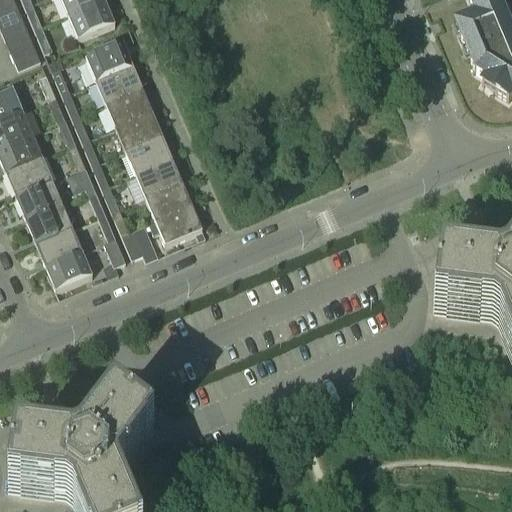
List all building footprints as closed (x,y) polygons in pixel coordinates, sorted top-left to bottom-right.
[(10,0),(0,0),(0,9),(13,4),(10,0)] [(26,0),(18,0),(24,13),(31,10),(26,0)] [(100,0),(57,0),(67,22),(104,7),(100,0)] [(214,0),(224,29),(253,20),(257,31),(279,23),(275,10),(261,14),(256,0),(214,0)] [(484,82),(498,91),(494,97),(507,105),(511,99),(511,56),(494,13),(499,10),(494,0),(467,0),(475,19),(454,27),(474,76),(475,76),(484,82)] [(13,4),(0,9),(0,22),(17,15),(13,4)] [(104,7),(67,22),(77,46),(114,30),(104,7)] [(31,10),(24,13),(34,36),(41,33),(31,10)] [(17,15),(0,22),(0,34),(21,25),(17,15)] [(21,25),(0,34),(0,37),(3,45),(26,35),(21,25)] [(41,33),(34,36),(44,60),(51,57),(41,33)] [(26,35),(3,45),(8,55),(30,46),(26,35)] [(30,46),(8,55),(13,66),(35,57),(30,46)] [(122,48),(85,64),(95,87),(131,71),(122,48)] [(35,57),(13,66),(17,76),(39,67),(35,57)] [(131,71),(95,87),(105,111),(141,95),(131,71)] [(59,75),(52,78),(62,101),(69,98),(59,75)] [(252,90),(255,100),(229,109),(239,139),(317,114),(305,79),(271,90),(269,85),(252,90)] [(45,80),(38,83),(48,107),(55,104),(45,80)] [(12,95),(0,99),(0,126),(22,118),(12,95)] [(141,95),(105,111),(114,134),(151,118),(141,95)] [(69,98),(62,101),(71,124),(78,122),(69,98)] [(55,104),(48,107),(58,130),(65,127),(55,104)] [(42,117),(34,120),(42,141),(50,138),(42,117)] [(22,118),(0,126),(0,154),(32,141),(22,118)] [(151,118),(114,134),(124,157),(161,142),(151,118)] [(78,122),(71,124),(81,148),(88,145),(78,122)] [(65,127),(58,130),(67,153),(75,150),(65,127)] [(32,141),(0,154),(0,168),(5,180),(41,164),(32,141)] [(161,142),(124,157),(135,181),(171,166),(161,142)] [(88,145),(81,148),(91,171),(98,168),(88,145)] [(75,150),(67,153),(77,177),(85,174),(75,150)] [(41,164),(5,180),(15,204),(52,188),(41,164)] [(171,166),(135,181),(145,205),(181,189),(171,166)] [(98,168),(91,171),(101,195),(108,192),(98,168)] [(85,174),(77,177),(87,201),(95,198),(85,174)] [(52,188),(15,204),(25,227),(62,212),(52,188)] [(181,189),(145,205),(154,228),(191,212),(181,189)] [(108,192),(101,195),(111,218),(118,215),(108,192)] [(95,198),(87,201),(97,224),(105,221),(95,198)] [(62,212),(25,227),(35,251),(72,235),(62,212)] [(191,212),(154,228),(164,251),(201,236),(191,212)] [(118,215),(111,218),(121,241),(128,238),(118,215)] [(105,221),(97,224),(107,247),(115,244),(105,221)] [(72,235),(35,251),(44,274),(81,258),(72,235)] [(128,238),(121,241),(131,265),(142,260),(132,236),(128,238)] [(107,247),(103,249),(113,273),(125,268),(115,244),(107,247)] [(151,257),(142,260),(140,261),(143,269),(154,264),(151,257)] [(81,258),(44,274),(54,297),(91,282),(81,258)] [(436,276),(431,318),(490,325),(499,332),(511,362),(511,269),(505,278),(504,278),(494,282),(494,283),(436,276)] [(11,454),(6,496),(65,503),(74,510),(74,511),(120,511),(110,487),(150,436),(116,410),(80,456),(80,455),(70,460),(70,461),(11,454)]
